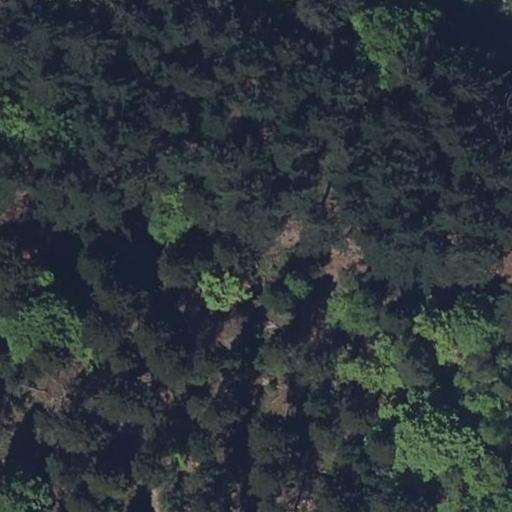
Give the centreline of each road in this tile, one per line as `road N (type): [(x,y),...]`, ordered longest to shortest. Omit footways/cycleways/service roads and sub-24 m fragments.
road 1 (track): [(511,349),(422,270),(0,196)]
road 2 (track): [(379,0),(511,106)]
